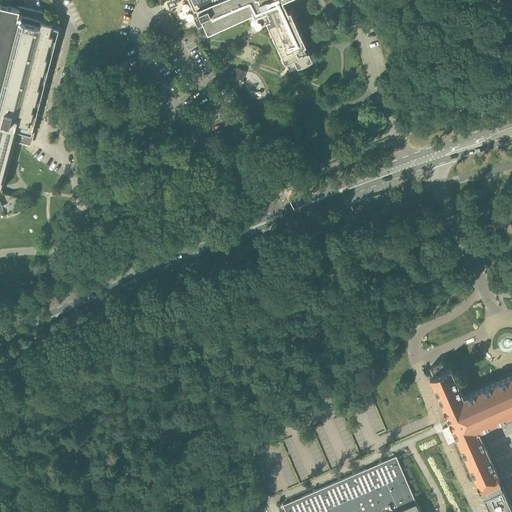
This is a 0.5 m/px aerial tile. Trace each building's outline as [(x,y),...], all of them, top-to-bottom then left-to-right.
[(170,0),(171,1),(167,2),(170,9),(178,5),(176,1),(178,0),(189,0),(195,10),(197,9),(198,9),(199,12),(194,14),(195,16),(195,17),(196,20),(196,21),(199,24),(199,25),(204,22),(208,33),(253,13),(255,17),(259,14),(267,11),(270,18),(266,20),(285,62),(287,61),(290,67),(297,64),(298,66),(302,64),(305,64),(307,62),(309,61),(313,59),(310,51),(309,51),(307,51),(305,45),(307,44),(291,9),(290,10),(286,2),(284,0),(170,0)] [(0,209),(2,209),(3,208),(0,200),(0,191),(2,183),(15,134),(16,132),(16,131),(19,132),(20,131),(26,133),(28,126),(34,127),(59,28),(52,26),(52,24),(46,22),(44,22),(46,13),(43,12),(21,7),(20,10),(15,9),(7,7),(5,13),(0,11),(0,209)] [(341,18),(338,13),(332,15),(336,24),(342,21),(341,18)] [(243,81),(246,71),(236,67),(235,69),(232,68),(231,72),(234,73),(232,77),(243,81)] [(412,98),(420,94),(413,80),(405,84),(412,98)] [(434,374),(431,376),(448,415),(450,419),(447,420),(449,425),(443,428),(449,442),(459,437),(485,495),(492,511),(511,511),(511,502),(497,467),(498,467),(497,466),(496,466),(481,431),(482,430),(482,429),(511,415),(511,375),(464,398),(450,367),(446,369),(443,361),(431,367),(434,374)] [(254,425),(259,437),(356,395),(351,383),(254,425)] [(376,434),(385,430),(369,393),(360,397),(376,434)] [(352,412),(344,415),(361,456),(370,453),(352,412)] [(351,460),(360,457),(342,416),(334,420),(351,460)] [(321,425),(314,428),(332,470),(339,466),(321,425)] [(303,433),(321,474),(329,470),(312,429),(303,433)] [(291,438),(282,442),(300,482),(308,479),(291,438)] [(281,442),(272,446),(290,487),(298,483),(281,442)] [(277,492),(256,443),(248,446),(270,496),(277,492)] [(420,511),(396,456),(374,465),(371,467),(283,505),(286,511),(420,511)]
